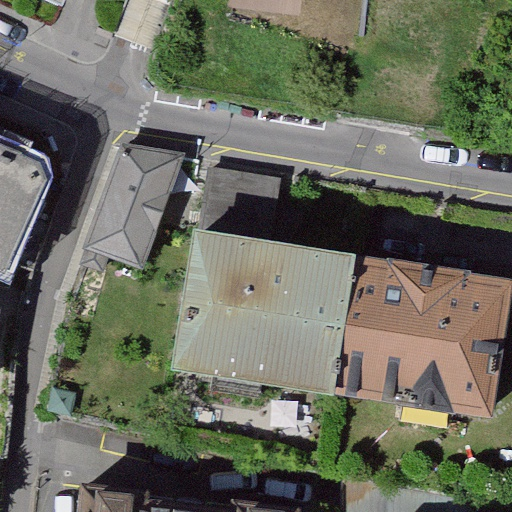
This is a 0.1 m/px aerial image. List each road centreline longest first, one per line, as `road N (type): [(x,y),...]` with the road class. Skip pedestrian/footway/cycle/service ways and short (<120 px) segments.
road 1 (residential): [(114,110),(39,305),(19,511)]
road 2 (residential): [(114,110),(511,178)]
road 3 (residential): [(0,58),(114,110)]
